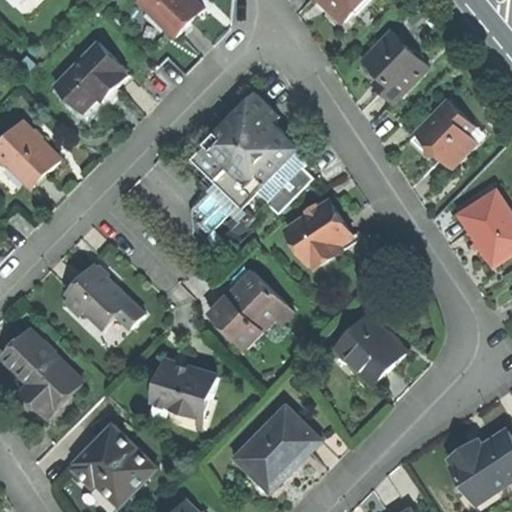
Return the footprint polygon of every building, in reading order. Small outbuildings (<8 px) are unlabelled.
[(147,0),(144,3),(180,38),(194,25),(208,10),(198,0),(147,0)] [(331,8),(346,22),(366,0),(330,0),(334,4),(331,8)] [(387,93),(396,103),(431,66),(395,32),(367,61),(389,81),(382,89),(387,93)] [(60,87),(88,114),(104,98),(116,86),(119,89),(132,76),(129,73),(130,71),(102,44),(60,87)] [(281,214),(316,179),(305,168),(311,162),(300,151),(303,149),(286,132),(276,123),(282,117),(259,94),(225,129),(198,157),(247,205),(237,214),(249,225),(270,203),(281,214)] [(439,157),(451,170),(478,146),(469,136),(477,129),(451,101),(422,127),(424,129),(424,131),(424,134),(423,136),(422,138),(429,146),(429,154),(429,156),(433,156),(439,157)] [(25,122),(0,147),(0,160),(5,165),(13,166),(34,187),(49,173),(50,174),(57,167),(64,160),(25,122)] [(412,136),(429,154),(429,146),(422,138),(423,136),(424,134),(424,131),(424,129),(422,127),(412,136)] [(481,241),(497,266),(511,256),(511,209),(500,190),(464,214),(481,241)] [(333,202),(290,230),(313,264),(314,263),(318,268),(345,250),(342,245),(355,236),(345,219),(333,202)] [(83,281),(71,293),(103,325),(116,311),(130,297),(98,266),(83,281)] [(213,314),(249,349),(278,318),(284,324),(296,312),(255,271),(233,294),(213,314)] [(148,315),(130,297),(116,311),(134,329),(148,315)] [(340,348),(377,385),(394,367),(410,352),(373,315),(340,348)] [(25,392),(51,417),(86,381),(34,330),(18,347),(7,358),(33,384),(25,392)] [(195,369),(168,361),(156,401),(175,406),(174,409),(202,418),(208,397),(214,399),(221,377),(195,369)] [(239,458),(274,492),(300,465),(323,441),(289,407),(239,458)] [(99,483),(122,505),(158,468),(117,428),(93,452),(92,451),(80,463),(82,466),(78,469),(88,479),(96,487),(99,483)] [(456,467),(480,503),(511,482),(511,433),(510,431),(485,447),(481,441),(467,450),(454,459),(458,465),(456,467)] [(180,511),(200,511),(190,502),(180,511)]
